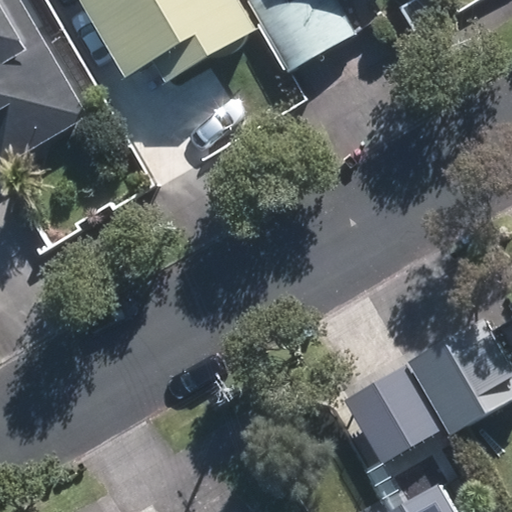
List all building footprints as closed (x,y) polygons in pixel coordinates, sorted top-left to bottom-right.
[(92,118),(24,0),(0,0),(0,165),(3,170),(92,118)] [(163,87),(254,35),(233,0),(74,0),(123,83),(152,67),(163,87)] [(261,0),(252,5),(292,76),(358,37),(337,0),(261,0)] [(511,403),(511,366),(485,321),(413,363),(456,436),(511,403)] [(419,470),(458,448),(410,367),(343,406),(381,470),(409,454),(419,470)] [(357,511),(463,511),(437,467),(357,511)]
